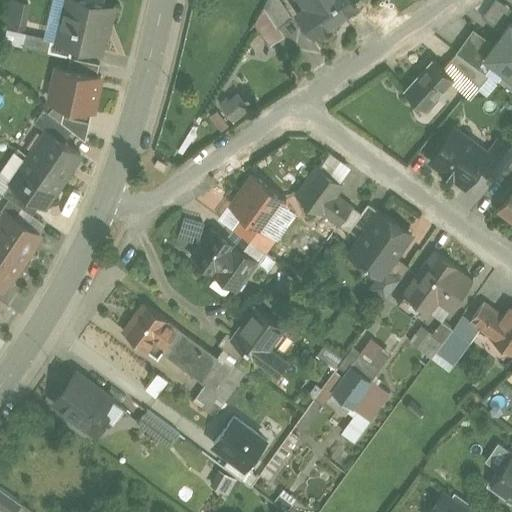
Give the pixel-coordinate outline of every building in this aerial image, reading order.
[(26,0),(5,0),(1,23),(20,28),(26,0)] [(115,4),(99,0),(67,0),(58,39),(101,50),(107,22),(110,23),(115,4)] [(292,17),(281,0),(267,0),(264,6),(278,26),(292,17)] [(304,0),(306,3),(298,9),(315,34),(335,20),(338,21),(346,16),(346,13),(357,5),(353,0),(304,0)] [(484,56),(511,75),(511,18),(484,56)] [(27,31),(7,27),(4,41),(24,45),(27,31)] [(52,37),(27,31),(24,45),(49,50),(52,37)] [(490,75),(457,52),(449,61),(479,88),(490,75)] [(100,62),(71,55),(68,67),(98,73),(100,62)] [(434,58),(405,89),(427,109),(439,96),(438,95),(454,77),(434,58)] [(68,67),(58,65),(51,97),(58,98),(57,102),(66,104),(93,109),(94,109),(102,74),(98,73),(68,67)] [(40,102),(49,104),(56,72),(46,70),(40,102)] [(238,89),(216,100),(225,119),(247,108),(238,89)] [(93,109),(66,104),(62,120),(73,129),(86,139),(93,109)] [(62,120),(44,107),(35,121),(48,130),(48,129),(65,140),(73,129),(62,120)] [(427,160),(465,188),(493,151),(455,122),(427,160)] [(65,140),(48,129),(48,130),(30,155),(65,179),(69,173),(69,170),(81,152),(65,140)] [(65,179),(30,155),(13,181),(12,181),(41,201),(45,204),(57,186),(60,186),(65,179)] [(318,166),(298,193),(322,211),(323,210),(340,223),(352,206),(335,193),(342,183),(318,166)] [(287,197),(254,173),(232,203),(246,214),(265,227),(266,226),(287,197)] [(41,201),(12,181),(13,181),(12,180),(4,192),(10,196),(23,205),(33,212),(41,201)] [(511,189),(499,207),(511,216),(511,189)] [(23,205),(10,196),(2,207),(7,211),(7,210),(15,215),(23,205)] [(369,202),(349,228),(362,237),(381,211),(369,202)] [(232,203),(221,217),(236,228),(246,214),(232,203)] [(15,215),(7,210),(7,211),(0,220),(0,243),(24,260),(28,254),(28,251),(40,233),(15,215)] [(411,232),(381,211),(362,237),(354,249),(365,257),(364,259),(371,264),(372,262),(383,270),(411,232)] [(265,227),(246,214),(236,228),(243,233),(265,249),(276,234),(266,226),(265,227)] [(236,242),(213,226),(192,254),(217,272),(211,281),(226,292),(232,283),(237,287),(258,258),(236,242)] [(265,249),(243,233),(236,242),(258,258),(265,249)] [(0,282),(4,285),(16,267),(19,267),(24,260),(0,243),(0,282)] [(436,249),(406,291),(430,308),(439,296),(453,306),(473,278),(460,269),(461,267),(436,249)] [(398,256),(383,277),(395,285),(410,264),(398,256)] [(219,354),(145,300),(124,328),(159,355),(165,347),(204,376),(219,354)] [(511,306),(506,315),(484,301),(472,317),(494,332),(493,333),(511,345),(511,306)] [(257,307),(245,324),(243,322),(233,334),(246,344),(258,354),(282,324),(257,303),(255,306),(257,307)] [(443,318),(421,347),(432,355),(438,346),(453,326),(443,318)] [(453,326),(438,346),(449,355),(464,334),(453,326)] [(233,334),(227,328),(218,340),(238,355),(246,344),(233,334)] [(352,345),(339,363),(348,369),(360,352),(352,345)] [(348,369),(333,389),(371,417),(390,390),(372,377),(389,354),(380,349),(372,360),(360,352),(348,369)] [(77,369),(55,399),(97,430),(108,416),(101,411),(113,396),(77,369)] [(228,394),(208,379),(194,397),(215,412),(228,394)] [(171,443),(181,431),(147,406),(138,418),(171,443)] [(267,438),(234,414),(215,440),(247,464),(267,438)] [(511,453),(491,483),(511,497),(511,453)] [(218,469),(211,485),(227,493),(235,477),(218,469)] [(13,511),(23,500),(0,483),(0,505),(9,511),(13,511)] [(470,511),(473,509),(445,489),(428,511),(470,511)]
